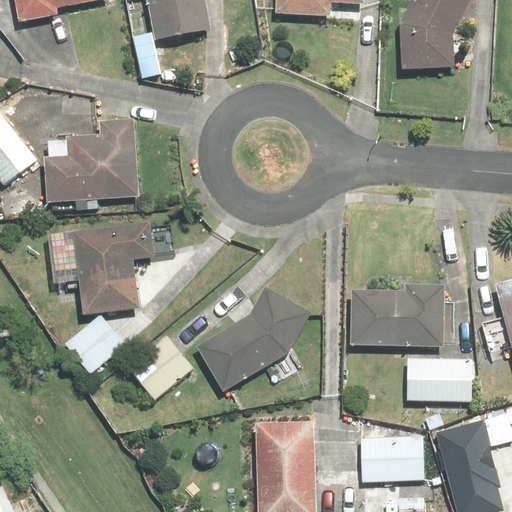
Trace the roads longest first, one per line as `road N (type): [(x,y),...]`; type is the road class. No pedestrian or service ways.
road 1 (residential): [(228,199),(216,181),(213,139),(221,120),(253,95),(274,91),(313,103),(328,118),(340,157)]
road 2 (residential): [(340,157),(511,171)]
road 3 (residential): [(340,157),(324,197),(287,218),(245,212),(228,199)]
